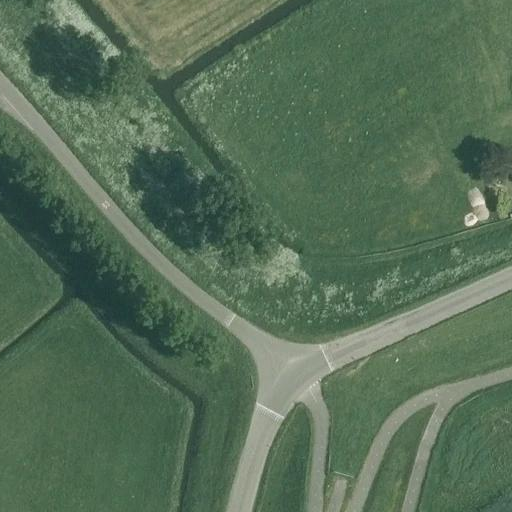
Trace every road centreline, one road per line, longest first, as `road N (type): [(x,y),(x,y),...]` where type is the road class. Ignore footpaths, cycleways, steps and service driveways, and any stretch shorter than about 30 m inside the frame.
road 1 (unclassified): [(291,367),(186,291),(33,126)]
road 2 (tertiary): [(291,367),(341,357),(511,281)]
road 3 (tertiary): [(240,511),(263,421),(291,367)]
